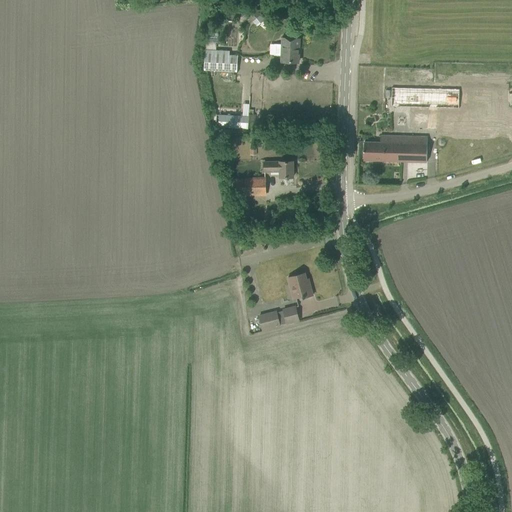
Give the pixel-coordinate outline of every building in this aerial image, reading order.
[(246,15),(252,21),(261,14),(255,8),(252,10),(250,8),(248,11),(249,13),(246,15)] [(207,29),(206,42),(218,42),(219,30),(207,29)] [(282,62),(298,63),(299,39),(283,38),(283,44),(276,44),(276,55),(282,55),(282,62)] [(204,71),(237,72),(238,55),(229,54),(229,51),(216,50),(216,43),(206,42),(205,50),(202,50),(202,55),(205,55),(204,71)] [(452,128),(493,129),(493,118),(452,117),(453,112),(436,112),(436,108),(490,110),(490,108),(505,108),(505,90),(461,89),(461,86),(394,84),(394,88),(392,88),(391,110),(407,111),(407,108),(425,108),(425,112),(409,112),(409,128),(452,128)] [(219,115),(218,127),(248,129),(249,117),(219,115)] [(364,160),(427,162),(428,137),(381,135),(381,142),(364,142),(364,160)] [(279,171),(280,178),(293,177),(293,162),(264,162),(264,171),(279,171)] [(245,191),(245,196),(266,196),(266,177),(245,178),(245,179),(233,179),(233,191),(245,191)] [(303,296),(304,299),(305,298),(313,295),(310,283),(308,284),(305,273),(288,277),(290,285),(293,285),(296,298),(303,296)] [(259,316),(263,330),(280,326),(280,325),(287,323),(287,324),(299,321),(296,306),(283,310),(284,311),(277,313),(277,311),(259,316)]
